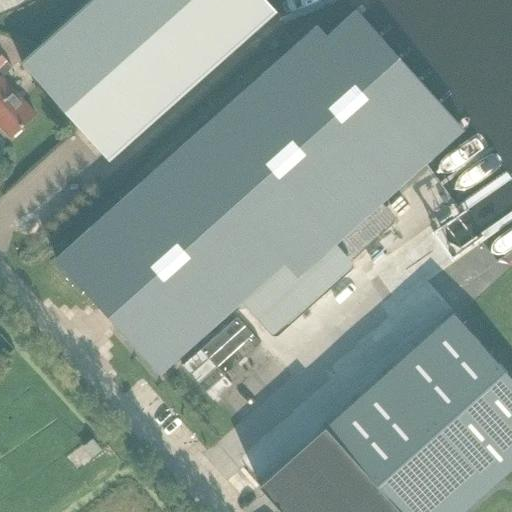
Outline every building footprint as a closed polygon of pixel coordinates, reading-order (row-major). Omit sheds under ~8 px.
[(89,0),(20,62),(108,161),(275,12),(276,11),(265,0),(89,0)] [(326,35),(317,25),(55,258),(158,374),(285,262),(298,276),(425,163),(463,129),(356,9),(326,35)] [(0,78),(11,67),(0,55),(0,127),(10,138),(35,115),(0,78)] [(414,232),(436,214),(424,198),(401,217),(414,232)] [(511,378),(452,312),(258,485),(281,511),(460,511),(511,466),(511,378)] [(237,317),(182,366),(213,401),(231,384),(223,376),(260,343),(237,317)] [(101,451),(94,443),(85,451),(91,459),(101,451)]
